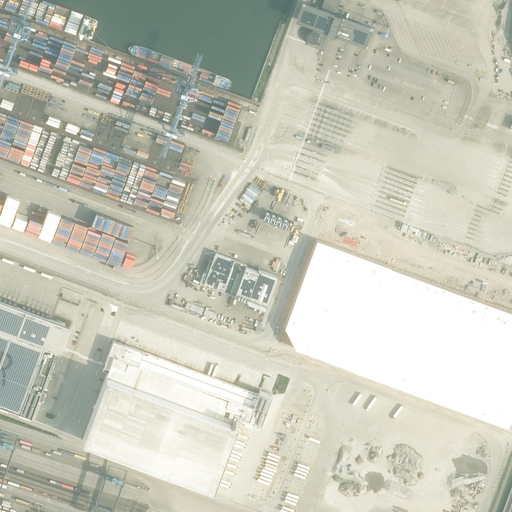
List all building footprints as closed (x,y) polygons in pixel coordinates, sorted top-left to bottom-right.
[(336,13),(340,0),(325,0),(322,9),(304,3),(297,20),(315,27),(314,31),(312,32),(310,33),(309,34),(308,36),(308,37),(308,39),(309,41),(310,42),(309,43),(323,49),(328,34),(336,37),(337,35),(367,46),(374,28),(343,17),(344,16),(336,13)] [(360,17),(363,7),(344,1),(341,10),(343,10),(345,6),(348,7),(347,8),(351,9),(351,11),(353,12),(352,14),(360,17)] [(19,220),(27,223),(32,208),(20,204),(14,218),(19,220)] [(511,311),(317,239),(284,327),(295,348),(510,427),(511,423),(511,311)] [(204,272),(200,282),(204,284),(204,283),(210,285),(211,285),(216,287),(216,288),(217,287),(222,289),(222,290),(223,290),(228,292),(229,292),(235,294),(234,295),(235,295),(235,294),(266,306),(276,278),(245,266),(246,263),(246,264),(240,262),(240,261),(239,261),(239,262),(234,259),(233,259),(228,257),(227,257),(222,255),(221,254),(221,255),(215,253),(216,252),(215,252),(210,250),(209,250),(208,254),(208,255),(208,254),(211,255),(214,256),(207,274),(205,272),(204,272)] [(0,405),(11,409),(13,410),(19,412),(20,413),(31,417),(33,413),(41,392),(42,389),(42,387),(56,351),(60,353),(70,326),(64,324),(57,322),(50,319),(49,319),(18,307),(16,307),(0,300),(0,405)] [(110,366),(82,440),(213,488),(238,418),(246,421),(244,426),(252,429),(254,424),(260,426),(272,394),(259,390),(258,393),(257,393),(113,340),(105,364),(110,366)] [(41,392),(38,401),(44,403),(47,394),(41,392)] [(329,408),(334,410),(339,395),(334,393),(329,408)]
